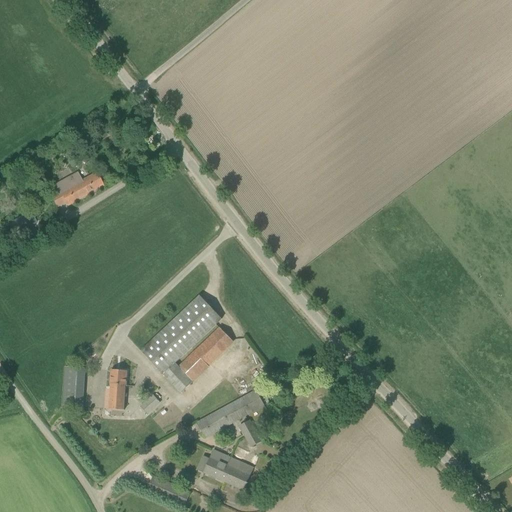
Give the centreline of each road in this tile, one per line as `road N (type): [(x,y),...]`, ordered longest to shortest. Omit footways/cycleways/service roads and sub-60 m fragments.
road 1 (unclassified): [(495,511),(352,360),(178,148)]
road 2 (unclassified): [(0,256),(178,148)]
road 3 (unknown): [(237,226),(125,332),(141,365)]
road 4 (unclassified): [(98,511),(0,365)]
road 5 (unclassified): [(136,92),(245,0)]
